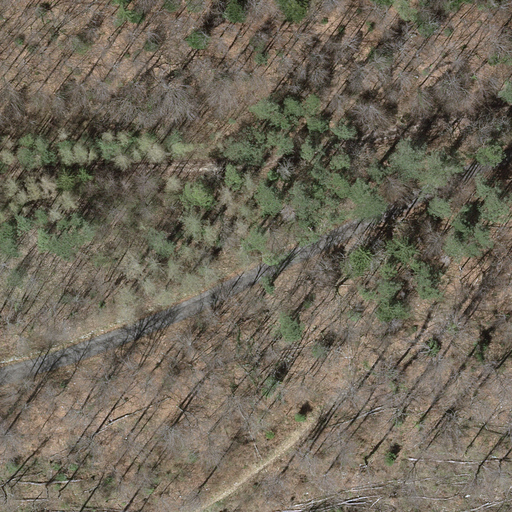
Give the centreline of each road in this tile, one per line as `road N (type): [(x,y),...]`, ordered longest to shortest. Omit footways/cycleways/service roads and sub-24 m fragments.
road 1 (unclassified): [(511,152),(190,307),(0,376)]
road 2 (track): [(511,114),(298,152),(0,170)]
